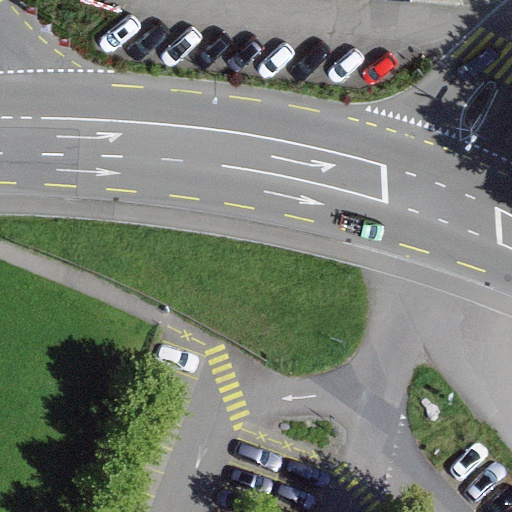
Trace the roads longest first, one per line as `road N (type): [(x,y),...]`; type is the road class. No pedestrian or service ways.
road 1 (secondary): [(0,137),(228,150),(450,206)]
road 2 (residential): [(450,206),(464,137),(511,56)]
